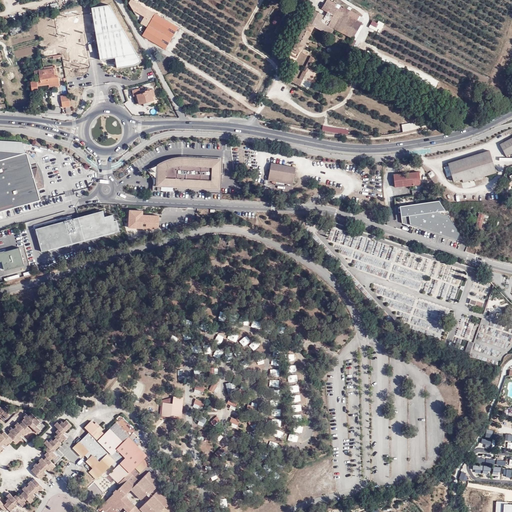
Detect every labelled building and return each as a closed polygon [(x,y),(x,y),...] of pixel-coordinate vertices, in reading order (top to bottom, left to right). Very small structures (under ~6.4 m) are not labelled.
[(178,27),(133,0),(129,0),(125,7),(144,18),(141,24),(148,28),(143,36),(165,49),(178,27)] [(333,3),(326,0),(325,0),(322,7),(335,13),(327,30),(314,23),(317,16),(309,12),(287,57),(292,59),(297,51),(305,55),(295,76),(282,70),(279,78),(306,92),(323,55),(304,46),(312,29),(330,38),(333,33),(351,41),(361,22),(355,19),(358,14),(338,5),(336,8),(332,6),(333,3)] [(30,18),(7,24),(15,58),(38,52),(30,18)] [(381,30),(384,23),(378,21),(378,22),(372,20),(370,26),(381,30)] [(98,49),(100,60),(113,58),(112,50),(109,51),(109,47),(98,49)] [(123,61),(117,61),(117,69),(126,69),(126,66),(131,66),(131,62),(140,62),(140,54),(127,54),(127,58),(123,58),(123,61)] [(43,69),(33,70),(34,75),(38,75),(39,81),(30,82),(32,91),(38,90),(37,86),(49,84),(49,87),(60,86),(58,75),(55,76),(54,64),(43,66),(43,69)] [(145,70),(131,74),(134,84),(148,81),(145,70)] [(138,87),(130,90),(132,97),(136,96),(138,105),(154,101),(153,98),(155,97),(153,88),(145,91),(143,84),(138,86),(138,87)] [(68,94),(60,96),(63,108),(71,106),(68,94)] [(506,156),(511,152),(511,138),(500,144),(506,156)] [(27,154),(24,144),(22,143),(0,140),(0,212),(40,201),(37,190),(37,189),(43,187),(36,163),(30,165),(27,154)] [(496,173),(489,151),(448,164),(454,182),(455,181),(456,185),(496,173)] [(37,189),(37,190),(43,188),(44,185),(44,183),(44,179),(41,171),(38,166),(37,164),(36,163),(34,160),(31,157),(27,154),(30,165),(36,163),(43,187),(37,189)] [(222,158),(186,156),(184,156),(182,156),(178,156),(176,157),(173,157),(168,158),(163,160),(162,160),(161,161),(157,163),(146,170),(147,172),(154,168),(155,168),(156,167),(157,166),(159,165),(160,164),(161,164),(163,163),(165,162),(167,161),(169,161),(171,160),(173,160),(175,159),(178,159),(180,159),(183,159),(185,159),(219,161),(222,161),(222,158)] [(220,194),(222,161),(219,161),(185,159),(183,159),(180,159),(178,159),(175,159),(173,160),(171,160),(169,161),(167,161),(165,162),(163,163),(161,164),(160,164),(159,165),(157,166),(156,167),(155,168),(154,168),(147,172),(151,178),(152,180),(152,191),(220,194)] [(272,163),(270,176),(294,181),(296,167),(272,163)] [(395,187),(420,185),(419,172),(394,175),(395,187)] [(294,181),(270,176),(269,180),(293,184),(294,181)] [(438,202),(400,207),(401,217),(408,216),(409,224),(456,240),(459,234),(447,216),(440,214),(438,202)] [(103,211),(78,218),(84,240),(119,231),(117,221),(114,221),(113,215),(104,217),(103,211)] [(159,229),(159,216),(142,216),(142,211),(129,211),(128,228),(159,229)] [(481,233),(485,215),(479,214),(474,231),(481,233)] [(78,218),(36,229),(42,252),(84,240),(78,218)] [(4,270),(24,264),(20,248),(5,252),(4,251),(0,252),(0,261),(0,262),(2,262),(4,270)] [(470,354),(473,343),(469,341),(465,352),(470,354)] [(180,417),(181,406),(164,404),(162,415),(180,417)] [(0,411),(2,414),(5,417),(8,414),(11,412),(5,406),(3,409),(0,407),(0,411)] [(36,424),(39,421),(31,413),(29,416),(28,415),(25,418),(22,421),(23,422),(24,423),(22,426),(20,424),(19,424),(16,427),(14,429),(11,432),(8,435),(6,433),(3,435),(2,434),(1,433),(0,434),(0,451),(4,448),(1,445),(4,442),(7,445),(9,442),(10,443),(13,440),(17,444),(23,438),(19,435),(22,432),(25,435),(28,433),(29,433),(32,431),(28,426),(29,425),(38,433),(41,430),(35,425),(36,424)] [(36,469),(33,472),(40,479),(46,473),(44,471),(47,468),(49,470),(52,468),(53,468),(55,466),(50,461),(53,458),(56,455),(53,452),(50,449),(53,446),(56,449),(61,444),(61,443),(63,440),(66,437),(63,434),(61,431),(64,429),(66,431),(72,426),(66,420),(64,423),(61,426),(59,424),(56,426),(58,429),(56,432),(57,434),(55,437),(56,438),(53,441),(50,444),(49,442),(45,445),(48,447),(46,450),(48,452),(45,455),(47,457),(48,458),(45,461),(44,460),(43,459),(40,462),(37,464),(34,467),(36,469)] [(122,486),(117,490),(116,490),(114,492),(115,493),(101,507),(106,511),(107,510),(108,511),(118,511),(124,507),(126,510),(124,511),(161,511),(163,511),(162,509),(165,506),(166,507),(172,502),(164,494),(163,496),(158,491),(153,496),(150,493),(160,483),(154,477),(155,475),(153,473),(151,474),(149,472),(139,481),(135,477),(146,467),(141,461),(146,456),(138,447),(128,437),(123,442),(110,429),(105,434),(91,421),(85,427),(89,433),(73,448),(82,458),(85,455),(89,459),(87,460),(93,467),(90,471),(97,478),(112,464),(116,468),(112,472),(121,481),(119,482),(120,484),(122,486)] [(128,437),(138,447),(143,442),(133,433),(128,437)] [(118,483),(119,482),(121,481),(112,472),(110,474),(118,483)] [(44,488),(36,480),(33,483),(32,482),(29,485),(27,487),(24,490),(25,491),(19,497),(17,495),(14,497),(11,494),(8,497),(9,498),(10,499),(7,502),(5,505),(0,500),(0,497),(0,496),(0,505),(1,506),(4,510),(7,507),(8,508),(10,510),(16,505),(14,502),(16,500),(18,502),(21,505),(24,502),(27,499),(30,503),(33,500),(32,499),(35,496),(32,493),(35,490),(38,493),(44,488)]
